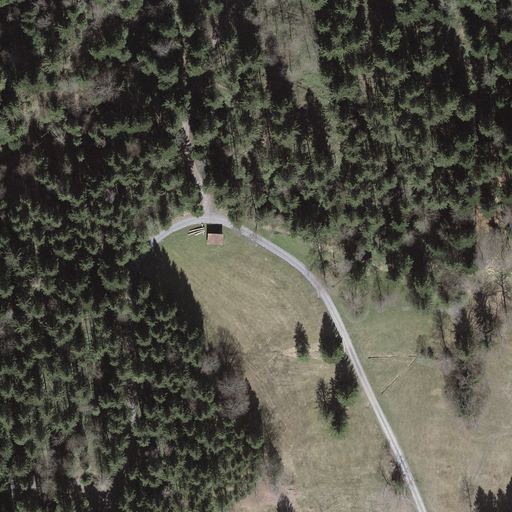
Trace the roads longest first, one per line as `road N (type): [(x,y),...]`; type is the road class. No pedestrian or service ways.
road 1 (track): [(423,511),(319,285),(242,227),(209,220)]
road 2 (track): [(112,473),(143,441),(137,266),(161,235),(209,220)]
road 3 (track): [(209,220),(190,151),(191,111),(219,29),(254,0)]
